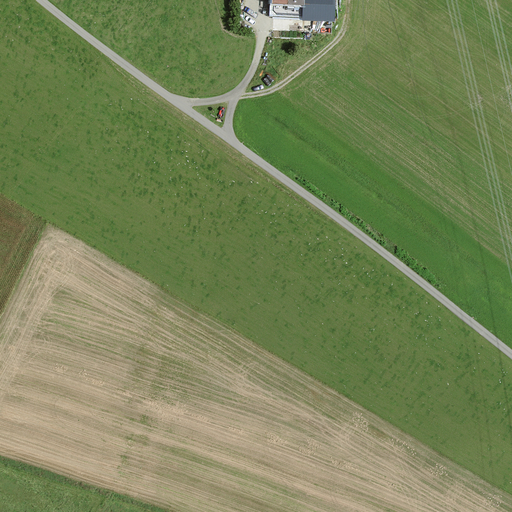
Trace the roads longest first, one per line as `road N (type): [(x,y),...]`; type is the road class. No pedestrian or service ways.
road 1 (track): [(38,0),(511,357)]
road 2 (track): [(348,0),(343,32),(276,88),(181,106)]
road 3 (track): [(125,507),(0,469)]
